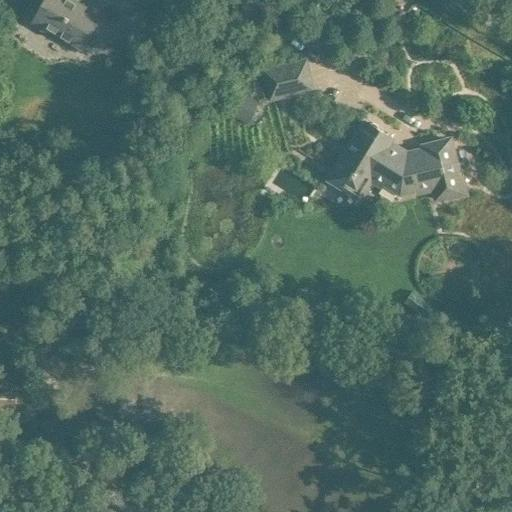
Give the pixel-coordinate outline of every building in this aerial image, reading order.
[(45,0),(43,5),(36,16),(52,25),(49,30),(82,50),(88,40),(98,46),(125,39),(126,43),(132,42),(152,37),(145,11),(120,18),(122,26),(106,30),(81,15),(86,7),(74,0),(45,0)] [(264,71),(271,99),(313,89),(306,61),(264,71)] [(387,146),(392,138),(377,129),(376,126),(373,124),(370,124),(366,122),(355,141),(353,140),(334,172),(357,185),(363,174),(381,185),(383,183),(401,194),(421,189),(422,192),(434,189),(436,199),(447,197),(448,198),(465,194),(460,170),(458,170),(450,139),(423,146),(424,150),(407,154),(404,152),(402,155),(387,146)] [(0,402),(15,403),(16,391),(0,389),(0,402)] [(58,459),(65,487),(85,482),(78,454),(58,459)]
